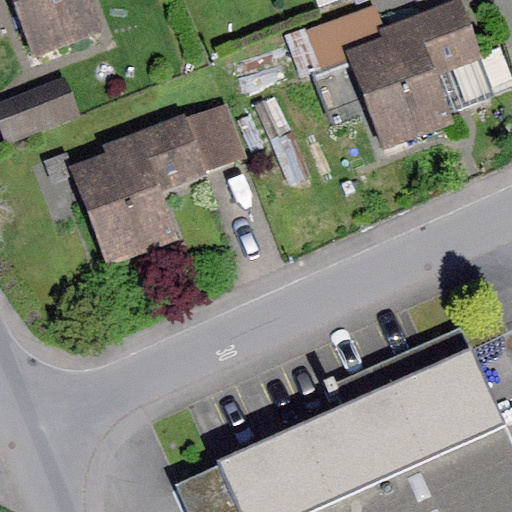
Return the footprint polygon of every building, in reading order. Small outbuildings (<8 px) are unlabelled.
[(11,0),(34,58),(100,32),(87,0),(11,0)] [(374,10),(309,35),(324,73),(350,63),(384,150),(450,124),(431,76),(478,58),(460,10),(386,39),(374,10)] [(0,122),(8,144),(75,117),(62,85),(0,108),(0,122)] [(102,168),(75,179),(109,266),(174,240),(156,192),(240,160),(221,112),(110,155),(112,161),(101,165),(102,168)] [(511,511),(511,446),(461,332),(325,392),(330,402),(338,399),(345,414),(218,471),(235,511),(511,511)]
